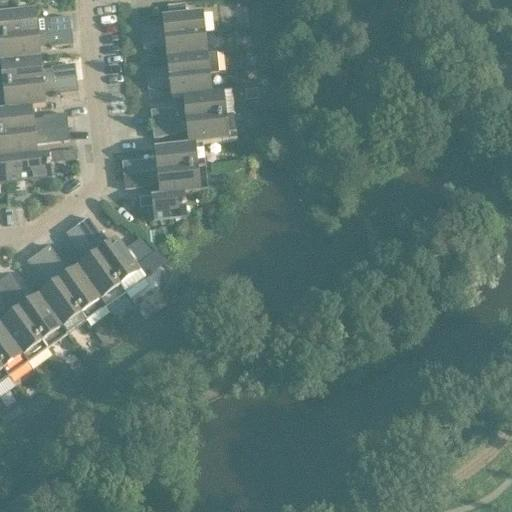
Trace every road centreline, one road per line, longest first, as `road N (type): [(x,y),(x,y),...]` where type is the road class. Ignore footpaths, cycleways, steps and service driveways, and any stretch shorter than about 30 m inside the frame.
road 1 (residential): [(0,240),(23,238),(101,186),(86,0)]
road 2 (unknown): [(511,435),(468,474),(390,511)]
